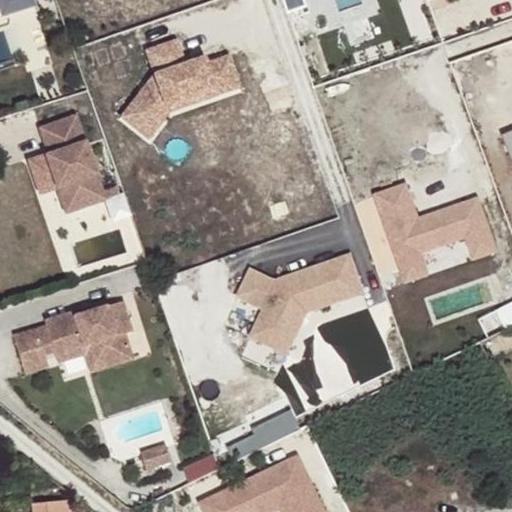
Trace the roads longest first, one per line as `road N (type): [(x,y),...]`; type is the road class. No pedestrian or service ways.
road 1 (unclassified): [(271,0),(346,214)]
road 2 (residential): [(0,429),(101,511)]
